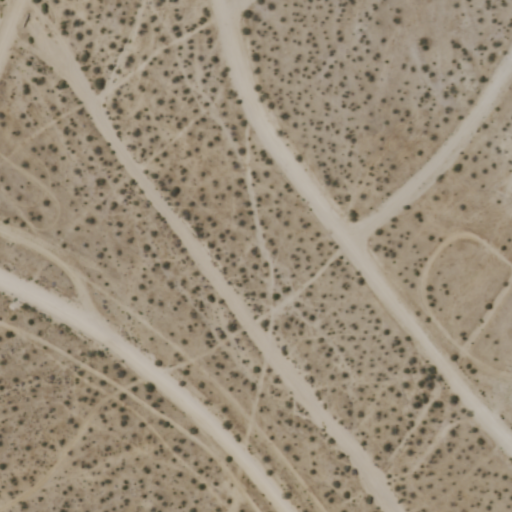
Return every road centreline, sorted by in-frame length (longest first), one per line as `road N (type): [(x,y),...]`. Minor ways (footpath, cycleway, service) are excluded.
road 1 (track): [(511,446),(434,364),(254,112),(225,0)]
road 2 (track): [(285,511),(174,389),(119,346),(0,280)]
road 3 (track): [(348,244),(445,164),(511,70)]
